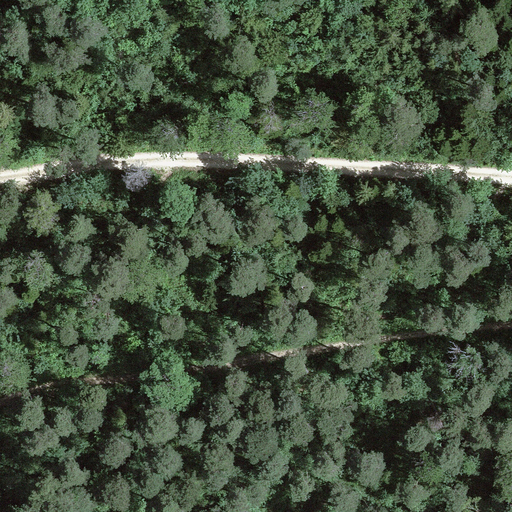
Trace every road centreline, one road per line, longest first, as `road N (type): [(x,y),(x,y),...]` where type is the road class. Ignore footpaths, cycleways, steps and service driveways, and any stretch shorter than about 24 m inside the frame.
road 1 (track): [(511,326),(241,361),(0,406)]
road 2 (track): [(0,183),(131,164),(511,181)]
